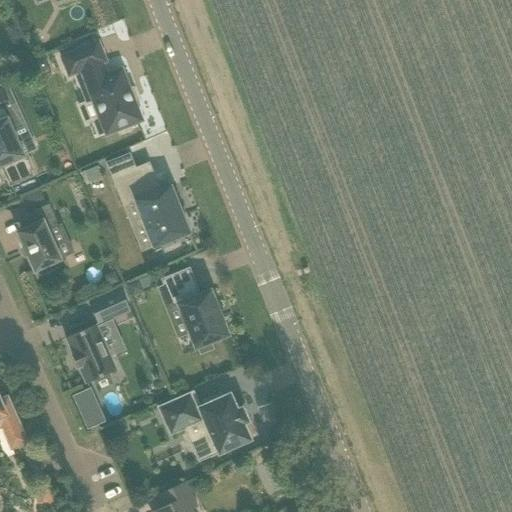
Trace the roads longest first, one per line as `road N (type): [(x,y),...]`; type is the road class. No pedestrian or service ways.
road 1 (tertiary): [(360,511),(159,0)]
road 2 (residential): [(19,333),(100,508)]
